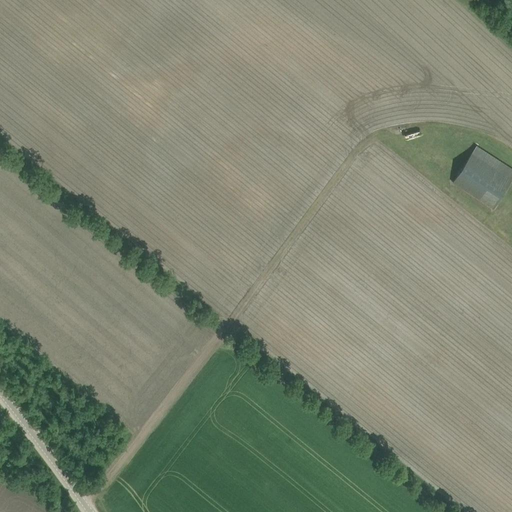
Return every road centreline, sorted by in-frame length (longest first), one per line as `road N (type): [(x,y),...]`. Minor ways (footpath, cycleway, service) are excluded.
road 1 (track): [(82,498),(111,480),(357,147),(389,139)]
road 2 (tertiary): [(90,511),(0,390)]
